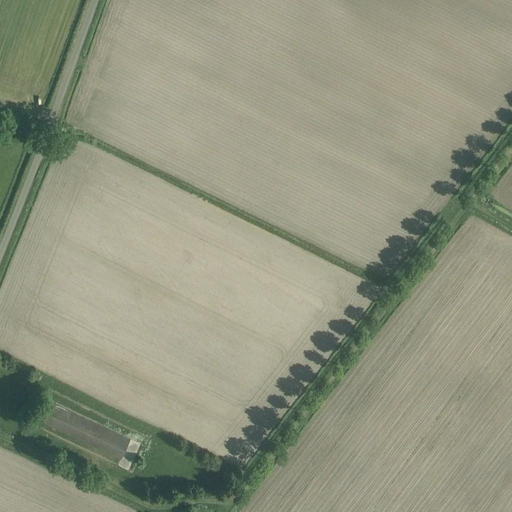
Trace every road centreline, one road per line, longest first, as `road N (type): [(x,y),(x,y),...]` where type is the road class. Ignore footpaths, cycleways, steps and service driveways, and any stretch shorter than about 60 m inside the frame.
road 1 (track): [(511,148),(243,493),(201,507),(152,505),(0,437)]
road 2 (unclassified): [(0,252),(97,0)]
